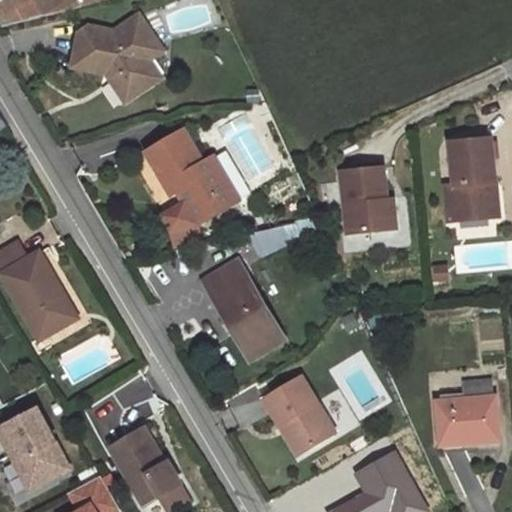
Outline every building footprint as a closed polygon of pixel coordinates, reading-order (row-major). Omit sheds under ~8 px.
[(12,0),(0,6),(0,17),(5,27),(110,0),(12,0)] [(141,14),(116,31),(89,26),(79,34),(73,67),(107,74),(126,102),(162,78),(150,60),(165,51),(141,14)] [(199,225),(240,200),(215,158),(204,164),(185,131),(148,152),(168,187),(177,182),(182,190),(176,194),(184,207),(165,219),(172,231),(174,239),(200,233),(199,225)] [(497,182),(492,139),(451,143),(456,185),(446,186),(450,222),(495,218),(492,183),(497,182)] [(388,199),(384,167),(342,171),(348,234),(391,229),(388,199)] [(177,182),(168,187),(173,196),(176,194),(182,190),(177,182)] [(500,217),(497,182),(492,183),(495,218),(500,217)] [(397,229),(394,199),(388,199),(391,229),(397,229)] [(318,218),(250,233),(262,259),(324,230),(318,218)] [(200,233),(174,239),(176,249),(203,243),(200,233)] [(19,244),(0,254),(0,272),(2,276),(3,275),(41,340),(73,322),(55,291),(60,288),(40,254),(29,261),(19,244)] [(240,260),(204,282),(251,361),(286,341),(249,279),(251,278),(240,260)] [(447,266),(435,267),(436,281),(448,280),(447,266)] [(78,319),(60,288),(55,291),(73,322),(78,319)] [(336,433),(302,376),(264,399),(280,426),(286,423),(304,453),(336,433)] [(491,398),(490,381),(463,383),(464,394),(465,400),(491,398)] [(464,394),(441,396),(442,402),(465,400),(464,394)] [(442,402),(438,403),(442,445),(499,440),(495,397),(491,398),(465,400),(442,402)] [(38,410),(2,429),(15,454),(18,452),(22,459),(19,461),(15,462),(30,491),(70,470),(38,410)] [(304,453),(286,423),(280,426),(298,456),(304,453)] [(143,427),(111,446),(146,504),(162,495),(171,511),(172,511),(190,501),(180,484),(182,483),(168,460),(165,462),(143,427)] [(426,511),(397,454),(355,475),(365,494),(329,511),(426,511)] [(101,511),(117,503),(101,477),(70,493),(80,511),(101,511)] [(114,511),(120,509),(117,503),(101,511),(114,511)]
